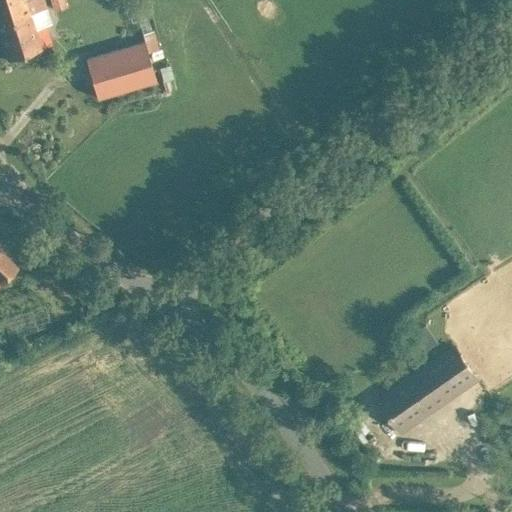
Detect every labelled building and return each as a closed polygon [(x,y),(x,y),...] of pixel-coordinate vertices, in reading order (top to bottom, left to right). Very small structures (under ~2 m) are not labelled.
[(34,27),(50,22),(43,0),(0,0),(0,36),(7,59),(41,48),(34,27)] [(63,0),(50,0),(53,8),(65,5),(63,0)] [(156,80),(148,51),(159,48),(154,30),(142,33),(144,40),(86,58),(97,97),(156,80)] [(0,283),(0,284),(17,267),(0,249),(0,283)] [(380,398),(402,429),(478,376),(456,345),(380,398)]
